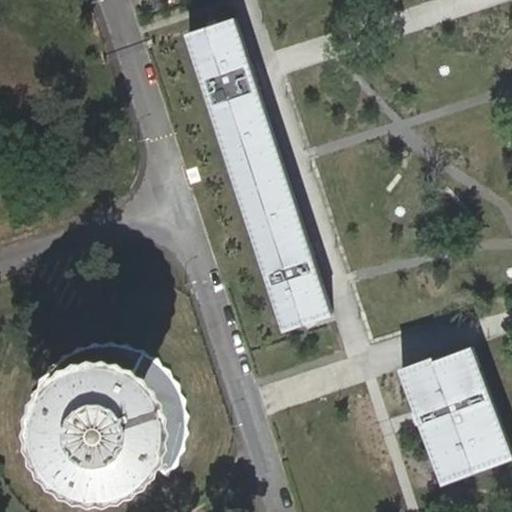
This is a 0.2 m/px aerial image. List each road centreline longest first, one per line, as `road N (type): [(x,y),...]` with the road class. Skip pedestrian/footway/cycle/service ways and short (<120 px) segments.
road 1 (unclassified): [(177,204),(280,511)]
road 2 (unclassified): [(114,0),(177,204)]
road 3 (unclassified): [(0,263),(177,204)]
